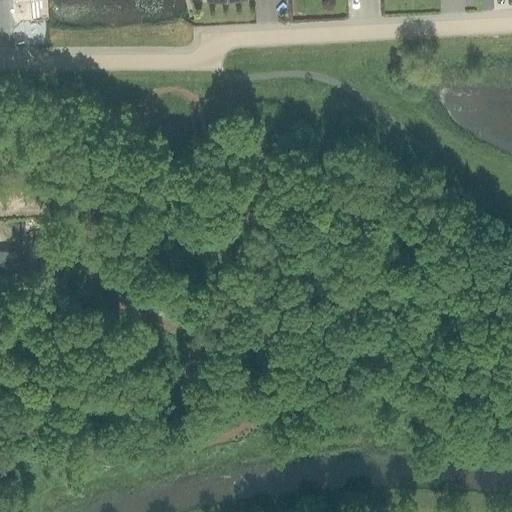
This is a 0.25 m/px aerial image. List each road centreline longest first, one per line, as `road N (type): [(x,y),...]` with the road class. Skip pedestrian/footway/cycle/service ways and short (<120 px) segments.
road 1 (residential): [(183,61),(221,40),(511,25)]
road 2 (unclassified): [(0,60),(183,61)]
